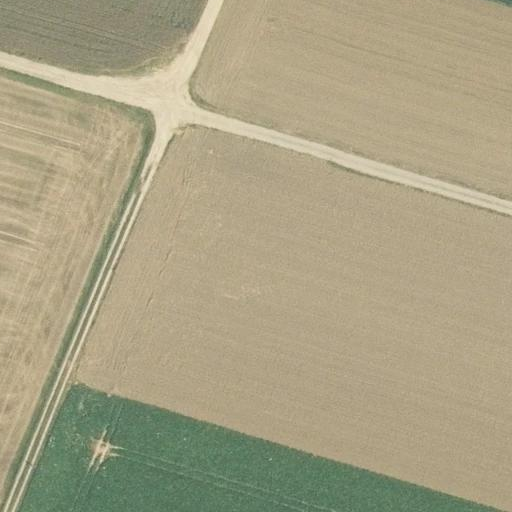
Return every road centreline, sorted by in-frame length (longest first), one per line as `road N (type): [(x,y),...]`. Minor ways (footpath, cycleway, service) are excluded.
road 1 (track): [(11,511),(167,112)]
road 2 (track): [(511,215),(167,112)]
road 3 (track): [(167,112),(0,64)]
road 4 (track): [(167,112),(218,0)]
